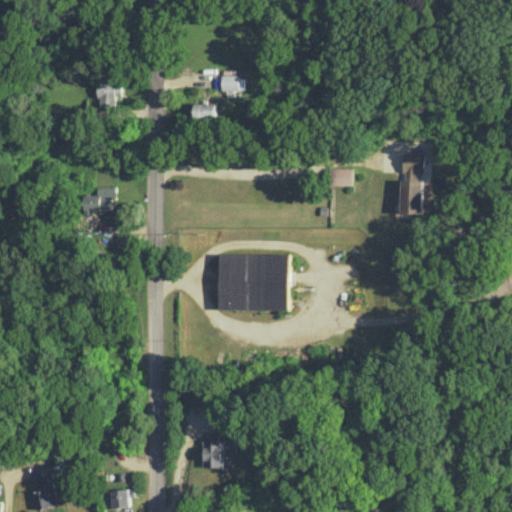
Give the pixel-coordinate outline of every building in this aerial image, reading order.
[(221,73),(221,89),(239,89),(239,73),(221,73)] [(97,81),(97,97),(100,97),(100,106),(115,106),(115,95),(122,95),(121,81),(97,81)] [(191,103),(192,117),(217,116),(217,102),(191,103)] [(404,152),(403,171),(407,171),(406,179),(404,179),(403,212),(424,213),(425,179),(417,178),(418,171),(424,171),(425,152),(404,152)] [(352,167),(352,184),(329,184),(330,166),(352,167)] [(99,193),(87,194),(87,212),(94,212),(94,209),(113,208),(112,199),(117,198),(117,185),(98,186),(99,193)] [(221,252),(220,309),(290,309),(291,252),(221,252)] [(258,354),(246,354),(246,369),(258,369),(258,354)] [(204,466),(224,466),(225,439),(205,439),(204,466)] [(53,450),(53,462),(74,463),(74,451),(53,450)] [(39,508),(56,504),(51,477),(34,480),(39,508)] [(111,490),(113,508),(131,505),(129,488),(111,490)]
